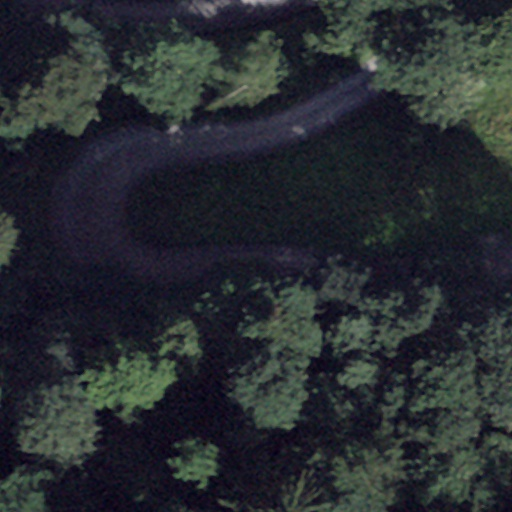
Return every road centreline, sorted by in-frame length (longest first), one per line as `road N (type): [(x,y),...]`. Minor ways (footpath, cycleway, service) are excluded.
road 1 (track): [(511,298),(453,286),(204,287),(94,247),(71,198),(123,147),(238,152),(325,122),(417,50),(511,22)]
road 2 (track): [(299,0),(250,22),(135,41),(54,30),(0,11)]
